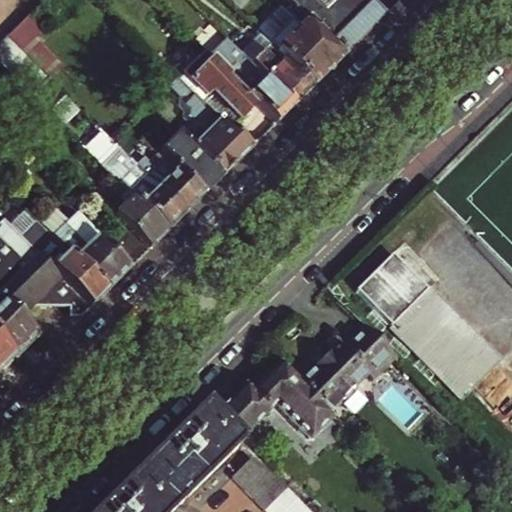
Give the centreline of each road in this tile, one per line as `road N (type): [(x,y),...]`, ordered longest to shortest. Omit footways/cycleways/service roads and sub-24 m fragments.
road 1 (primary): [(49,511),(511,54)]
road 2 (primary): [(439,0),(0,434)]
